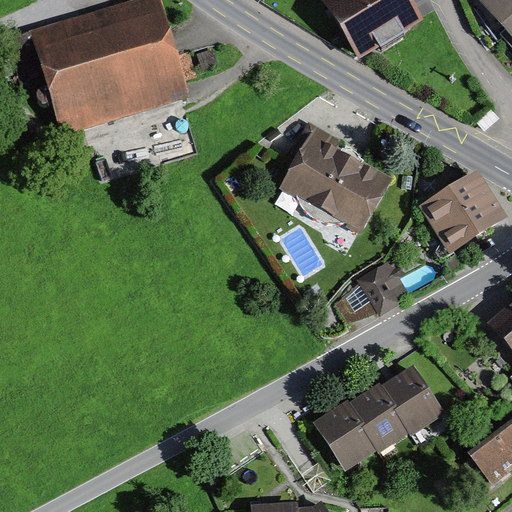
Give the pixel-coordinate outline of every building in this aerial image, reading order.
[(159,0),(38,36),(67,134),(188,98),(159,0)] [(344,0),(334,6),(366,59),(424,24),(409,0),(344,0)] [(511,0),(481,0),(480,1),(511,35),(511,0)] [(318,141),(289,189),(363,232),(391,184),(318,141)] [(480,180),(427,211),(453,253),(505,222),(480,180)] [(408,298),(389,266),(360,283),(378,315),(408,298)] [(511,348),(511,315),(496,329),(511,348)] [(412,436),(415,441),(447,419),(416,376),(385,397),(412,436)] [(379,452),(383,456),(412,436),(385,397),(381,392),(352,412),(379,452)] [(348,407),(318,428),(349,472),(379,452),(352,412),(348,407)] [(511,434),(477,463),(495,485),(511,471),(511,434)]
